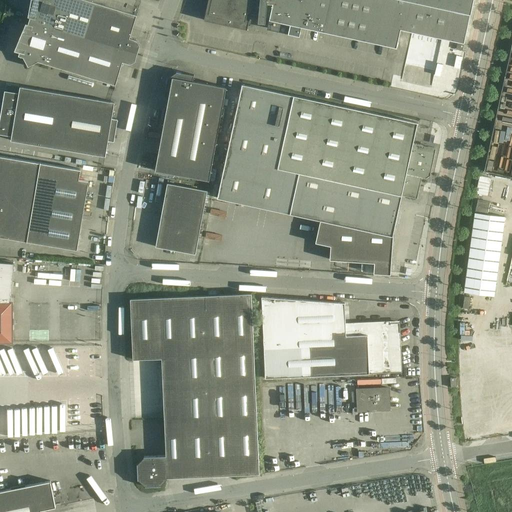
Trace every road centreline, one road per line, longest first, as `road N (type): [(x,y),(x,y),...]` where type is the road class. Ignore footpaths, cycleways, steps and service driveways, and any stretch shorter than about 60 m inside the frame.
road 1 (unclassified): [(435,292),(114,269)]
road 2 (unclassified): [(127,508),(441,457)]
road 3 (unclassified): [(466,117),(156,47)]
road 4 (unclassified): [(127,508),(113,390),(114,269)]
road 5 (unclassified): [(114,269),(124,178),(156,47)]
road 6 (unclassified): [(435,292),(466,117)]
road 7 (unclassified): [(441,457),(435,292)]
